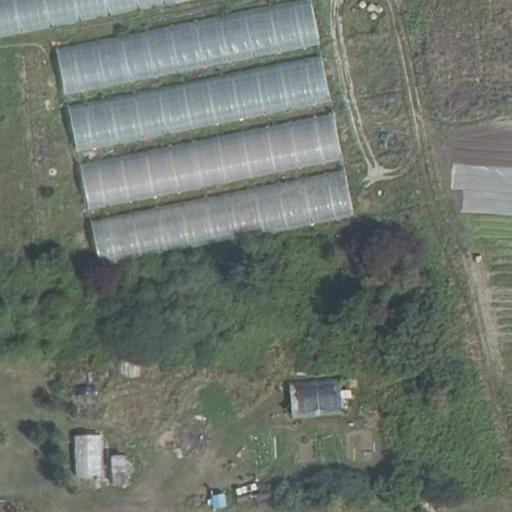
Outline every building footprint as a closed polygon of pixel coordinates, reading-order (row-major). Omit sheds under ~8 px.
[(0,0),(0,36),(195,0),(0,0)] [(310,0),(59,52),(69,97),(321,44),(311,0),(310,0)] [(71,111),(80,155),(333,102),(324,58),(71,111)] [(82,167),(91,211),(344,159),(335,114),(82,167)] [(93,226),(102,271),(355,218),(346,174),(93,226)] [(66,359),(67,381),(92,380),(91,358),(66,359)] [(340,415),(340,380),(289,381),(289,416),(340,415)] [(100,434),(72,434),(72,478),(101,477),(100,434)] [(125,482),(121,454),(106,456),(109,484),(125,482)]
